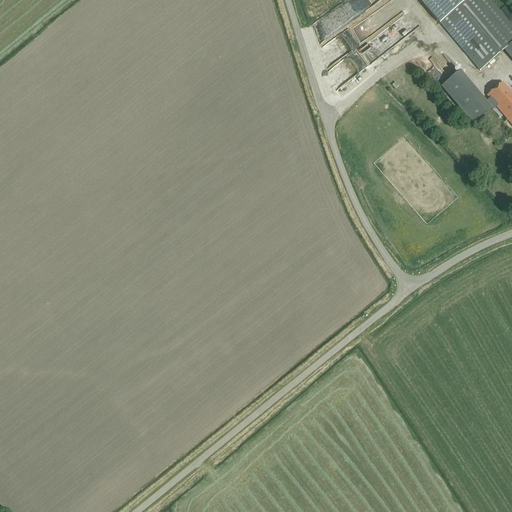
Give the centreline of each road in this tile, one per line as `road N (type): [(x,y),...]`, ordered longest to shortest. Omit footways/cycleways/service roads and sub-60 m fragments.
road 1 (unclassified): [(133,511),(408,289)]
road 2 (unclassified): [(408,289),(369,233),(341,172),(286,0)]
